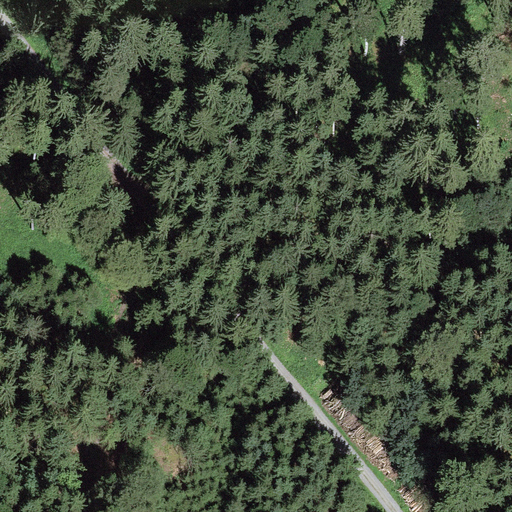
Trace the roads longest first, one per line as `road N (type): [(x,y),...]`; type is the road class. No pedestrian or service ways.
road 1 (track): [(0,19),(393,511)]
road 2 (track): [(158,511),(151,0)]
